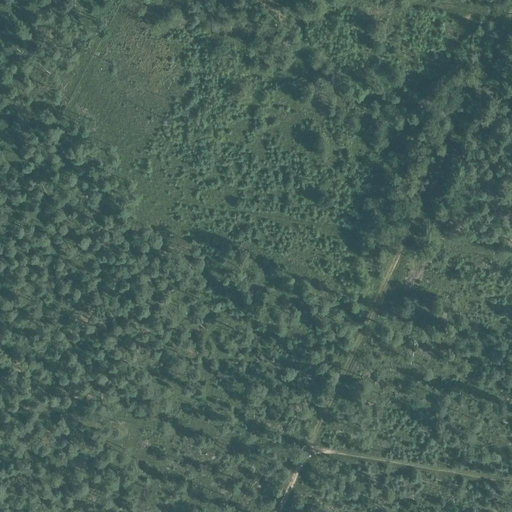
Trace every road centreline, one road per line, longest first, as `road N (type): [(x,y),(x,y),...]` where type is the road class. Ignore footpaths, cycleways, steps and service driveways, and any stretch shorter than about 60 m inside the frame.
road 1 (track): [(308,448),(511,26)]
road 2 (track): [(511,483),(308,448)]
